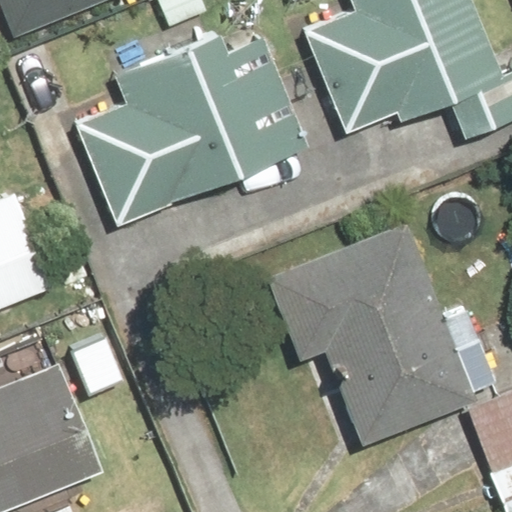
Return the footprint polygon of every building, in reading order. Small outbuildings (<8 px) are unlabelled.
[(0,0),(0,7),(20,45),(105,0),(0,0)] [(207,0),(157,0),(166,29),(212,14),(207,0)] [(358,0),(360,3),(303,25),(342,128),(392,110),(396,120),(452,99),(467,141),(511,124),(511,64),(498,70),(472,0),(358,0)] [(123,97),(75,116),(116,223),(312,147),(269,36),(236,49),(226,24),(159,50),(154,37),(107,55),(123,97)] [(25,186),(0,195),(0,306),(61,284),(25,186)] [(441,306),(407,218),(274,269),(309,359),(323,354),(358,443),(462,402),(502,387),(467,296),(441,306)] [(73,356),(0,388),(0,511),(13,511),(122,463),(73,356)]
